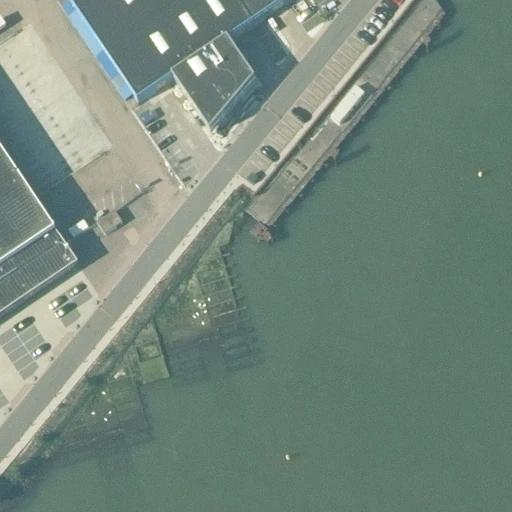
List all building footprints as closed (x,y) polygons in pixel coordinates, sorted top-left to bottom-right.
[(234,0),(65,0),(138,107),(173,83),(211,138),(256,85),(228,45),(254,29),(234,0)] [(234,0),(254,29),(296,0),(234,0)] [(354,89),(329,120),(338,128),(364,97),(354,89)] [(0,322),(78,269),(62,244),(0,153),(0,322)] [(97,227),(104,238),(122,226),(115,215),(97,227)]
